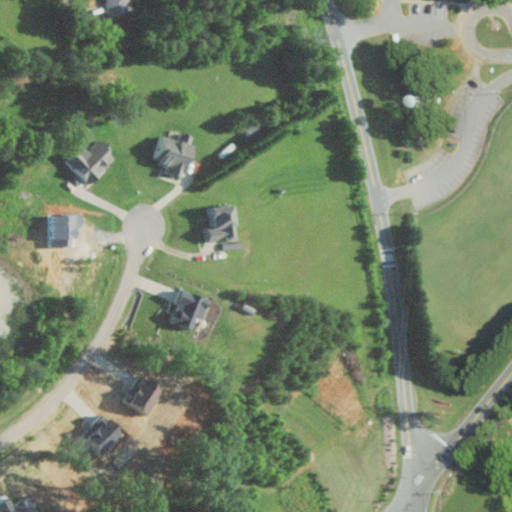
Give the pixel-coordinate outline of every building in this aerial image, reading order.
[(125,7),(122,0),(99,0),(105,15),(125,7)] [(153,133),(144,159),(160,165),(158,171),(177,177),(187,145),(184,143),(186,135),(175,131),(173,139),(153,133)] [(111,155),(95,138),(83,150),(76,143),(58,161),(81,184),(111,155)] [(199,205),(200,228),(197,228),(198,241),(232,239),(230,219),(223,219),(222,203),(199,205)] [(162,321),(186,329),(190,315),(196,317),(202,298),(171,288),(166,302),(168,302),(162,321)]
